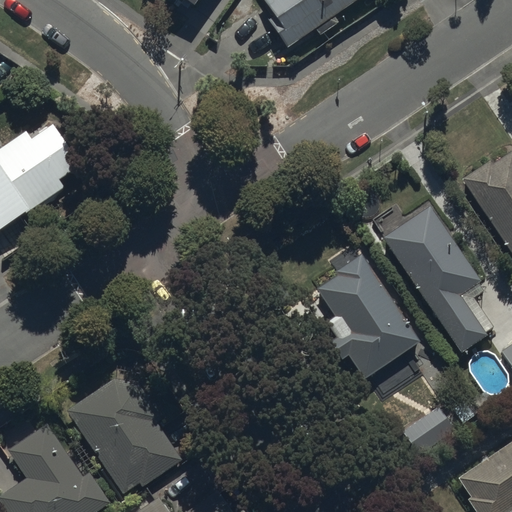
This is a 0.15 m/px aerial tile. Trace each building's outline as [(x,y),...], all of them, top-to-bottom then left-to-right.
[(282,46),(353,0),(252,0),(255,3),(219,26),(242,62),(278,39),(282,46)] [(28,126),(0,143),(0,219),(62,182),(56,171),(73,161),(49,121),(31,131),(28,126)] [(511,156),(502,143),(458,173),(511,252),(511,156)] [(426,203),(381,233),(432,308),(461,351),(486,334),(457,292),(477,278),(426,203)] [(421,340),(359,249),(314,279),(347,327),(331,338),(360,381),(376,370),(421,340)] [(511,339),(498,349),(511,369),(511,339)] [(66,407),(122,491),(177,455),(154,421),(161,417),(135,378),(128,382),(120,371),(66,407)] [(455,431),(439,406),(402,432),(419,456),(455,431)] [(7,447),(25,474),(0,491),(0,495),(11,511),(90,511),(109,500),(88,469),(81,473),(65,448),(46,421),(7,447)] [(511,435),(454,475),(479,511),(500,511),(511,504),(511,435)] [(178,511),(170,511),(165,504),(157,493),(128,511),(231,511),(215,488),(178,511)]
